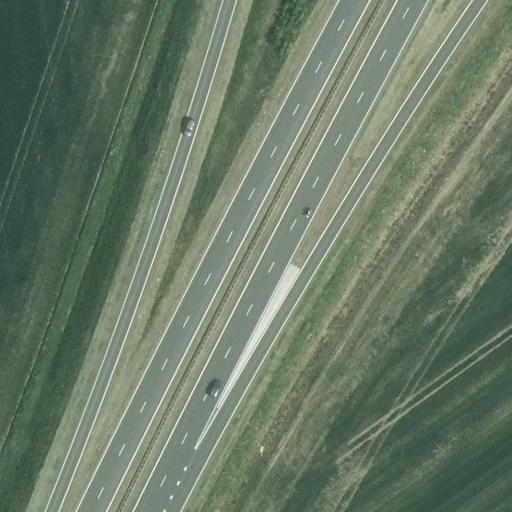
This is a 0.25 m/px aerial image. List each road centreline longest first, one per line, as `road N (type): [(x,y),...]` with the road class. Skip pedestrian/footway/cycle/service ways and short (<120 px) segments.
road 1 (trunk): [(354,0),(91,511)]
road 2 (trunk): [(229,0),(52,511)]
road 3 (trunk): [(182,442),(482,0)]
road 4 (trunk): [(182,442),(411,0)]
